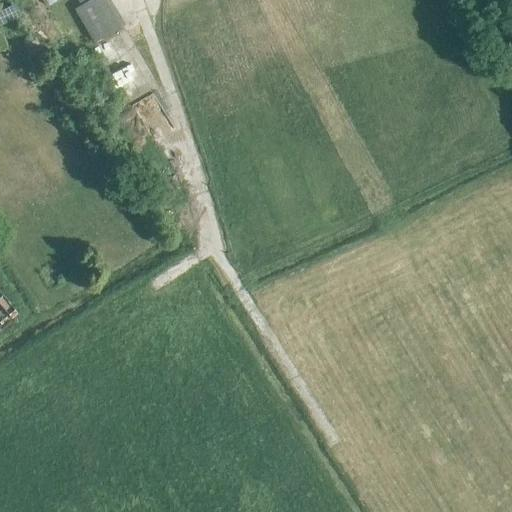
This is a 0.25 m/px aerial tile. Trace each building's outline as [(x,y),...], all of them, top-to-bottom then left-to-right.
[(0,6),(6,18),(26,7),(21,0),(10,0),(0,6)] [(82,0),(119,73),(154,56),(145,37),(135,42),(131,33),(115,40),(110,30),(130,21),(119,0),(82,0)] [(33,35),(23,42),(29,51),(39,44),(33,35)] [(135,99),(151,89),(143,77),(128,86),(135,99)] [(191,234),(206,228),(196,204),(182,210),(191,234)]
